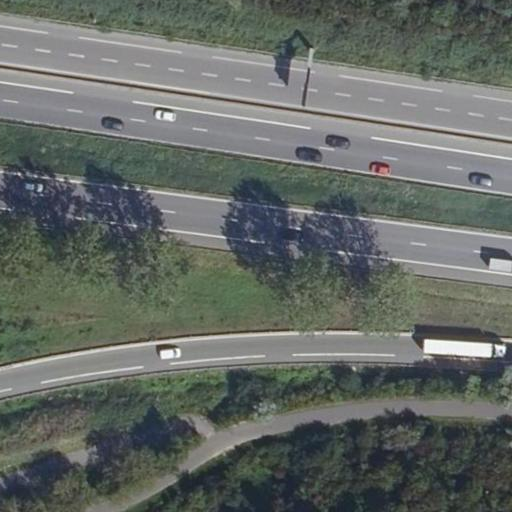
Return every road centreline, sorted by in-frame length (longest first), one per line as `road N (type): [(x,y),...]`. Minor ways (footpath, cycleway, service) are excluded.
road 1 (trunk): [(511,128),(0,50)]
road 2 (trunk): [(511,178),(0,102)]
road 3 (trunk): [(0,193),(511,258)]
road 4 (trunk): [(0,384),(162,357),(295,347),(511,356)]
